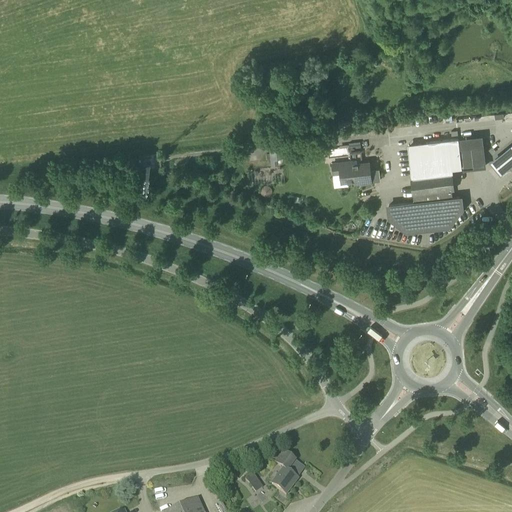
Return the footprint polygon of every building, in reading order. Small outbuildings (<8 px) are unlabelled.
[(339,129),(355,127),(354,119),(338,121),(339,129)] [(318,137),(318,135),(312,135),(313,145),(319,144),(320,146),(334,144),(333,135),(318,137)] [(416,145),(407,146),(414,203),(390,205),(391,216),(407,229),(447,224),(460,208),(458,197),(452,198),(451,190),(454,190),(451,170),(462,169),(458,138),(416,143),(416,145)] [(350,154),(361,153),(360,144),(349,145),(350,154)] [(463,168),(485,166),(482,146),(461,148),(463,168)] [(511,146),(490,163),(500,176),(511,166),(511,146)] [(351,164),(351,161),(331,163),(332,175),(340,174),(341,183),(360,180),(361,183),(371,182),(369,162),(351,164)] [(286,495),(298,480),(288,472),(295,461),(284,453),(276,463),(283,469),(272,484),(286,495)] [(258,471),(263,467),(257,459),(252,463),(258,471)] [(251,485),(255,480),(249,475),(245,480),(251,485)] [(230,499),(235,496),(229,483),(224,486),(230,499)] [(203,511),(198,499),(169,511),(203,511)]
